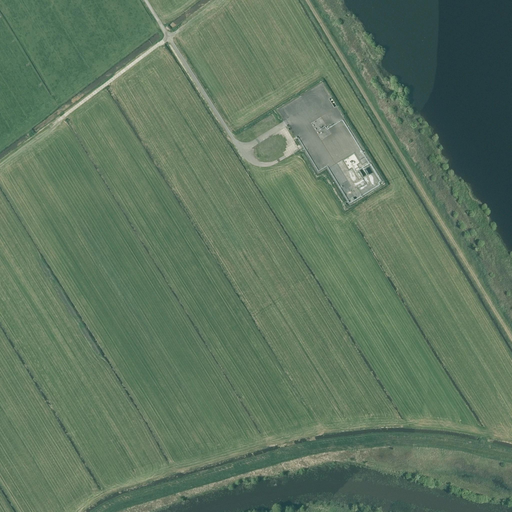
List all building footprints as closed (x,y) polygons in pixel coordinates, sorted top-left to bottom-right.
[(313,121),(323,138),(333,132),(323,115),(313,121)] [(334,129),(334,135),(324,135),(324,143),(327,143),(327,147),(343,148),(343,140),(346,140),(346,133),(344,133),(344,129),(334,129)] [(346,148),(345,148),(345,157),(350,154),(351,148),(352,152),(356,151),(356,144),(358,148),(361,147),(361,145),(359,145),(359,143),(357,137),(353,139),(352,135),(349,136),(347,137),(350,137),(350,140),(354,140),(351,141),(351,148),(348,148),(346,148)] [(357,150),(350,154),(357,167),(364,163),(357,150)] [(350,179),(342,182),(346,190),(348,189),(347,187),(353,185),(350,179)] [(360,186),(353,190),(357,197),(364,193),(360,186)]
